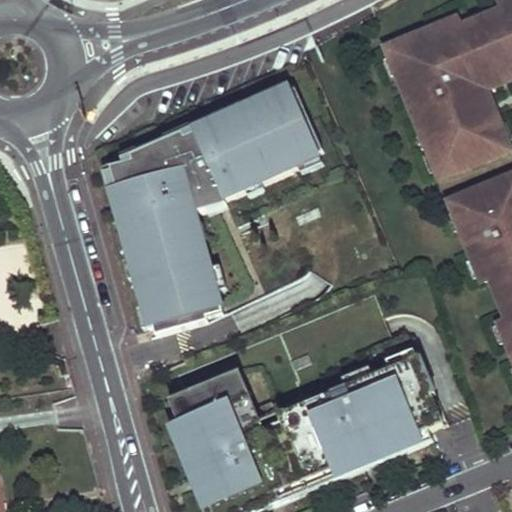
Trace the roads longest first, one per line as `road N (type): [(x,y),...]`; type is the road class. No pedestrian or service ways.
road 1 (residential): [(142,511),(53,194)]
road 2 (residential): [(396,511),(511,464)]
